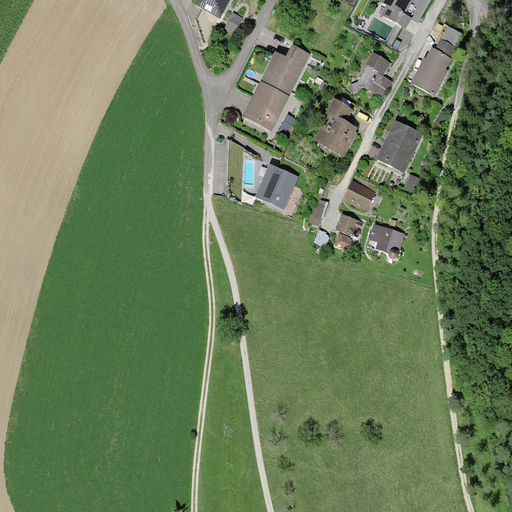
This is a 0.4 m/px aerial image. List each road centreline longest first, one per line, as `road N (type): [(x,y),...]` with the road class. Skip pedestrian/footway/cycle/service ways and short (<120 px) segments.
road 1 (track): [(468,511),(433,213),(472,2),(511,10)]
road 2 (track): [(269,511),(232,270),(206,201)]
road 3 (track): [(198,511),(211,342),(206,201)]
road 4 (residential): [(171,0),(212,114),(270,0)]
road 5 (residential): [(331,220),(341,186),(441,0)]
